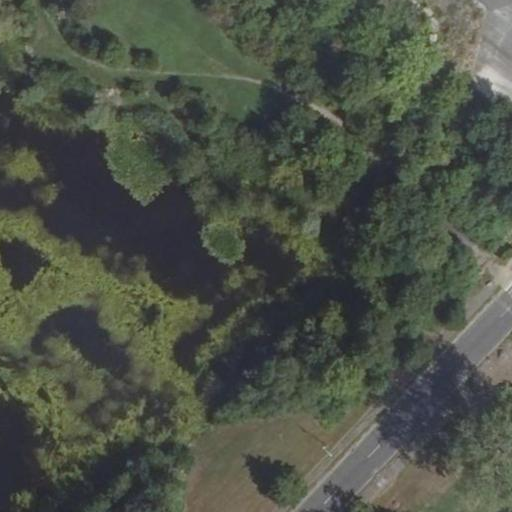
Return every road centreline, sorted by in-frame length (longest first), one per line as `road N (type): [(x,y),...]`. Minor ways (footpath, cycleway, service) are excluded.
road 1 (unclassified): [(511,307),(317,511)]
road 2 (unknown): [(510,84),(414,0)]
